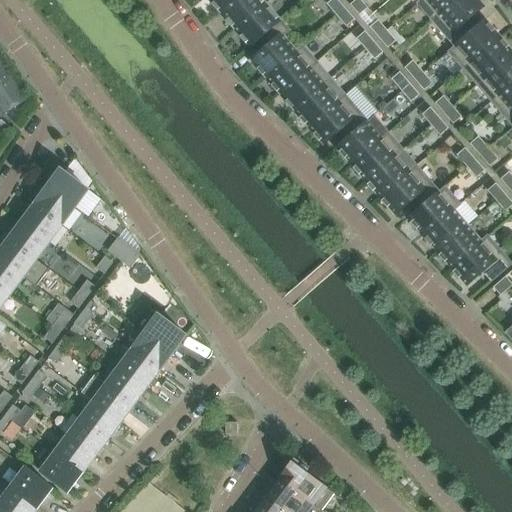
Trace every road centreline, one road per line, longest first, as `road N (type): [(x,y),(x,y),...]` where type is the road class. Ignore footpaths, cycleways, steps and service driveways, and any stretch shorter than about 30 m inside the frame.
road 1 (residential): [(511,372),(225,94),(159,0)]
road 2 (residential): [(235,354),(56,102)]
road 3 (residential): [(235,354),(85,511)]
road 4 (residential): [(393,511),(286,412)]
